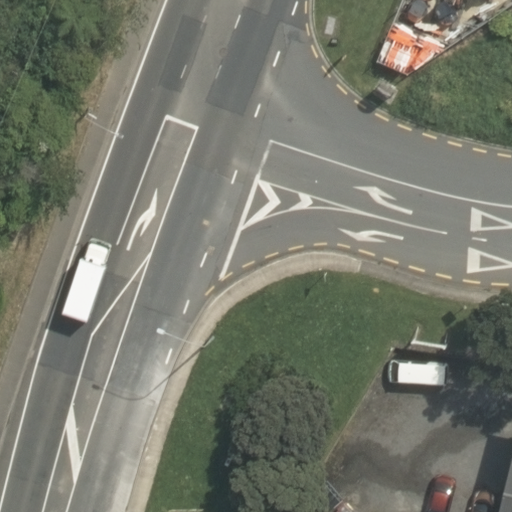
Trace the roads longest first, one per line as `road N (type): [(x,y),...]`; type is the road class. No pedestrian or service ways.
road 1 (secondary): [(57,511),(97,351),(176,132)]
road 2 (unclassified): [(176,132),(261,176),(377,219),(511,243)]
road 3 (secondary): [(176,132),(232,0)]
